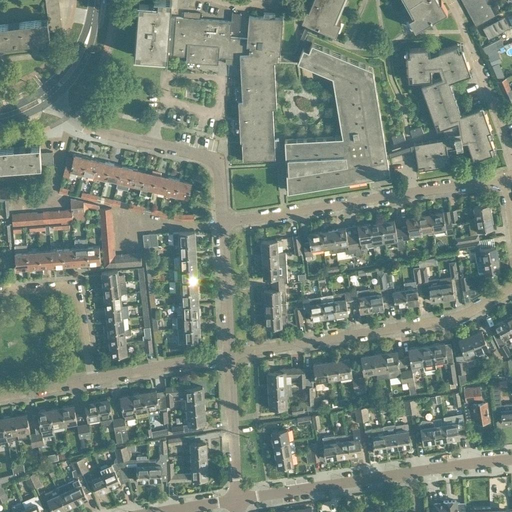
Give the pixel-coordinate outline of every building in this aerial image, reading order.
[(140,3),(136,55),(167,58),(167,59),(168,59),(168,55),(169,55),(174,55),(174,54),(187,55),(186,61),(187,61),(218,64),(219,56),(226,56),(226,63),(232,64),(233,57),(240,57),(241,77),(242,101),(239,101),(241,141),(242,141),(242,144),(243,159),(275,158),(275,149),(279,149),(279,138),(274,139),(273,108),(277,108),(274,60),(280,60),(280,54),(283,18),(274,17),(275,13),(265,12),(265,16),(250,15),(248,38),(245,38),(231,37),(231,30),(240,31),(241,13),(232,12),(232,14),(231,21),(171,17),(171,0),(155,0),(155,4),(149,4),(140,3)] [(311,0),(309,7),(307,7),(302,19),(308,21),(311,22),(336,33),(341,21),(335,18),(342,0),(406,0),(414,14),(409,17),(415,28),(448,11),(441,0),(439,0),(440,0),(439,0),(311,0)] [(494,16),(488,5),(485,0),(462,0),(476,26),(478,25),(494,16)] [(500,13),(495,2),(488,5),(494,16),(500,13)] [(49,26),(48,20),(48,19),(14,23),(17,43),(50,39),(49,31),(49,26)] [(387,156),(387,152),(374,73),(373,73),(368,67),(368,66),(312,42),(309,50),(303,47),(300,55),(297,55),(311,22),(308,21),(293,55),(280,54),(280,60),(298,61),(297,61),(333,76),(343,136),(285,139),(286,162),(288,162),(288,168),(286,168),(287,172),(287,187),(288,191),(301,189),(369,178),(390,174),(387,156)] [(0,45),(17,43),(14,23),(0,24),(0,45)] [(484,37),(478,25),(476,26),(472,28),(485,54),(504,45),(497,31),(484,37)] [(471,73),(460,43),(430,54),(429,47),(406,49),(409,80),(432,79),(431,68),(439,68),(442,77),(444,82),(450,81),(471,73)] [(458,115),(461,113),(450,81),(444,82),(442,77),(421,84),(424,93),(426,98),(431,113),(437,128),(443,126),(445,137),(447,150),(463,148),(462,141),(467,140),(458,115)] [(498,81),(504,93),(511,89),(506,78),(498,81)] [(493,136),(491,130),(482,106),(461,113),(458,115),(467,140),(474,159),(495,151),(490,137),(493,136)] [(450,164),(447,150),(445,137),(428,140),(415,147),(418,170),(450,164)] [(42,165),(41,152),(40,145),(6,148),(8,167),(42,165)] [(54,164),(53,156),(53,151),(41,152),(42,165),(54,164)] [(67,156),(63,176),(69,177),(71,172),(77,173),(82,175),(86,156),(82,155),(82,156),(74,154),(73,158),(67,156)] [(94,176),(98,160),(91,158),(91,157),(86,156),(82,175),(88,176),(88,174),(94,176)] [(106,180),(110,162),(106,160),(105,162),(98,160),(94,176),(101,177),(100,179),(106,180)] [(118,181),(121,165),(114,164),(114,163),(110,162),(106,180),(111,181),(112,180),(118,181)] [(129,186),(133,167),(129,166),(129,167),(121,165),(118,181),(117,187),(128,190),(129,186)] [(141,187),(145,171),(137,169),(138,168),(133,167),(129,186),(135,187),(135,185),(141,187)] [(152,191),(157,172),(152,171),(152,172),(145,171),(141,187),(140,193),(151,196),(153,191),(152,191)] [(164,192),(168,176),(161,175),(161,173),(157,172),(152,191),(153,191),(158,192),(158,191),(164,192)] [(176,196),(180,178),(176,177),(175,178),(168,176),(164,192),(171,194),(170,195),(176,196)] [(188,198),(192,182),(184,180),(184,179),(180,178),(176,196),(181,198),(182,196),(188,198)] [(10,193),(0,193),(0,201),(3,201),(3,209),(8,208),(8,200),(11,200),(10,193)] [(84,213),(84,201),(72,198),(72,209),(72,213),(84,213)] [(147,212),(148,207),(137,204),(136,210),(147,212)] [(473,206),(475,218),(492,216),(491,208),(490,208),(489,204),(473,206)] [(159,215),(160,210),(148,207),(147,212),(159,215)] [(450,210),(430,213),(433,233),(446,231),(447,235),(454,233),(452,222),(450,210)] [(53,222),(52,211),(43,211),(43,212),(44,223),(53,222)] [(194,220),(194,213),(181,214),(175,212),(173,219),(182,221),(194,220)] [(433,233),(430,213),(418,215),(421,232),(428,231),(429,234),(433,233)] [(421,232),(418,215),(406,217),(408,226),(402,227),(404,242),(404,240),(411,239),(410,234),(421,232)] [(480,240),(478,230),(493,228),(492,223),(493,223),(492,216),(475,218),(470,219),(473,234),(455,237),(456,243),(480,240)] [(404,242),(402,227),(396,228),(394,219),(382,221),(386,244),(398,242),(398,243),(404,242)] [(386,244),(382,221),(370,223),(373,246),(374,246),(374,245),(385,243),(385,244),(386,244)] [(373,246),(370,223),(357,225),(359,234),(353,235),(355,248),(361,247),(361,248),(373,246)] [(51,233),(50,225),(37,226),(38,230),(46,230),(46,234),(51,233)] [(345,227),(333,229),(336,252),(345,250),(346,253),(355,252),(355,248),(353,235),(347,236),(345,227)] [(336,252),(333,229),(321,231),(323,248),(324,247),(324,250),(330,249),(331,253),(336,252)] [(195,244),(195,231),(173,232),(174,245),(180,245),(195,244)] [(323,248),(321,231),(308,233),(310,242),(303,243),(306,260),(313,258),(312,250),(323,248)] [(150,234),(143,234),(144,247),(151,246),(150,234)] [(301,247),(299,234),(293,235),(295,248),(301,247)] [(75,240),(75,247),(77,264),(89,263),(87,246),(87,239),(75,240)] [(279,252),(278,240),(261,241),(262,253),(279,252)] [(481,246),(480,240),(456,243),(456,250),(474,247),(476,262),(499,258),(498,251),(497,251),(496,246),(481,249),(481,246)] [(27,251),(28,251),(27,244),(15,245),(16,268),(29,267),(27,251)] [(196,256),(195,244),(180,245),(180,256),(196,256)] [(116,267),(115,255),(114,245),(102,246),(104,268),(116,267)] [(101,262),(100,246),(87,246),(89,263),(101,262)] [(77,264),(75,247),(63,248),(65,265),(77,264)] [(65,265),(63,248),(51,249),(53,265),(65,265)] [(53,265),(51,249),(39,250),(41,266),(53,265)] [(41,266),(39,250),(28,251),(27,251),(29,267),(41,266)] [(279,264),(279,252),(262,253),(263,265),(279,264)] [(14,268),(13,256),(5,257),(6,269),(14,268)] [(196,256),(180,256),(174,257),(175,269),(197,268),(196,256)] [(500,266),(499,258),(476,262),(478,274),(500,270),(499,266),(500,266)] [(458,277),(456,261),(449,262),(451,275),(452,279),(458,277)] [(286,283),(286,276),(280,276),(279,264),(263,265),(263,278),(271,277),(272,283),(286,283)] [(427,265),(420,266),(422,283),(427,282),(429,282),(428,279),(427,265)] [(384,308),(381,290),(387,289),(384,269),(383,266),(376,267),(379,284),(376,284),(376,287),(368,288),(372,312),(380,310),(380,309),(384,308)] [(415,282),(416,284),(422,283),(420,266),(413,267),(415,282)] [(199,275),(199,270),(197,268),(175,269),(175,281),(197,280),(197,275),(199,275)] [(394,288),(391,271),(387,271),(386,269),(384,269),(387,289),(394,288)] [(126,281),(125,274),(120,275),(119,270),(101,272),(103,284),(126,281)] [(451,275),(439,277),(443,300),(451,299),(451,298),(454,297),(451,279),(452,279),(451,275)] [(461,276),(463,290),(469,289),(471,298),(485,290),(484,287),(482,285),(469,288),(467,275),(461,276)] [(429,282),(427,282),(430,301),(434,300),(434,302),(443,300),(439,277),(428,279),(429,282)] [(198,292),(197,280),(175,281),(176,292),(181,292),(182,292),(198,292)] [(127,293),(126,281),(103,284),(104,296),(127,293)] [(415,303),(419,303),(416,284),(415,282),(404,283),(404,288),(407,306),(416,305),(415,303)] [(286,301),(286,289),(286,283),(272,283),(272,289),(264,290),(264,302),(286,301)] [(372,312),(368,288),(350,291),(352,304),(358,303),(359,312),(363,312),(364,313),(372,312)] [(407,306),(404,288),(393,290),(395,306),(399,306),(399,307),(407,306)] [(352,304),(350,291),(332,294),(336,316),(348,314),(347,305),(352,304)] [(198,303),(198,292),(182,292),(182,304),(198,303)] [(123,306),(122,299),(127,298),(127,293),(104,296),(105,308),(123,306)] [(336,316),(332,294),(321,296),(324,318),(336,316)] [(321,296),(303,298),(304,307),(303,307),(304,312),(310,311),(312,320),(324,318),(321,296)] [(287,313),(286,301),(264,302),(265,315),(282,314),(286,313),(287,313)] [(199,315),(198,303),(182,304),(183,316),(199,315)] [(129,317),(128,305),(123,306),(105,308),(107,320),(124,318),(129,317)] [(286,313),(282,314),(265,315),(266,327),(286,326),(286,313)] [(303,324),(301,313),(295,314),(297,325),(303,324)] [(183,316),(177,317),(178,329),(200,327),(199,315),(183,316)] [(125,330),(124,318),(107,320),(103,320),(104,332),(125,330)] [(511,334),(511,329),(506,318),(495,324),(499,331),(493,334),(499,346),(506,343),(504,339),(511,334)] [(200,340),(200,327),(178,329),(179,344),(187,343),(186,340),(200,340)] [(127,342),(126,335),(132,334),(131,329),(125,330),(104,332),(106,344),(109,343),(110,344),(127,342)] [(162,342),(161,330),(161,329),(158,329),(158,330),(153,330),(155,343),(162,342)] [(496,348),(492,338),(485,341),(482,331),(470,335),(477,352),(478,352),(487,348),(489,352),(490,352),(497,364),(503,361),(502,358),(503,358),(497,348),(496,348)] [(477,352),(470,335),(459,340),(467,361),(479,356),(478,352),(477,352)] [(153,351),(152,339),(146,339),(144,340),(146,352),(153,351)] [(128,354),(127,342),(110,344),(111,356),(128,354)] [(448,363),(445,348),(445,343),(432,345),(435,362),(436,362),(444,361),(446,366),(447,366),(451,388),(458,386),(454,362),(448,363)] [(435,362),(432,345),(421,347),(424,365),(424,364),(425,370),(437,367),(436,362),(435,362)] [(424,365),(421,347),(409,349),(412,368),(413,372),(415,372),(419,367),(419,365),(424,365)] [(397,351),(385,352),(388,370),(389,377),(401,375),(400,368),(397,351)] [(388,370),(385,352),(373,354),(376,372),(388,370)] [(376,372),(373,354),(361,356),(364,374),(376,372)] [(352,376),(349,358),(337,360),(340,378),(352,376)] [(511,358),(503,363),(504,375),(511,374),(511,358)] [(340,378),(337,360),(326,362),(328,379),(340,378)] [(464,361),(457,362),(460,385),(467,381),(464,361)] [(328,379),(326,362),(314,364),(314,369),(311,370),(311,381),(316,381),(328,379)] [(282,371),(268,372),(268,384),(287,383),(287,377),(299,376),(299,382),(305,382),(305,367),(282,369),(282,371)] [(412,368),(406,369),(408,382),(410,394),(417,393),(413,372),(412,368)] [(500,388),(499,375),(492,376),(492,389),(500,388)] [(367,389),(365,376),(358,377),(361,394),(366,393),(366,389),(367,389)] [(361,394),(358,377),(353,378),(354,391),(356,390),(357,394),(361,394)] [(288,395),(287,383),(268,384),(269,396),(288,395)] [(203,387),(188,388),(188,385),(166,387),(166,390),(167,402),(174,401),(173,394),(185,394),(186,400),(204,399),(203,387)] [(489,420),(487,400),(482,401),(480,385),(464,387),(466,401),(464,401),(466,420),(476,419),(476,422),(489,420)] [(314,404),(313,386),(306,386),(307,404),(314,404)] [(167,402),(166,390),(157,392),(156,390),(144,392),(148,415),(160,413),(161,422),(168,421),(167,406),(167,402)] [(461,404),(459,391),(453,392),(455,406),(461,404)] [(148,415),(144,392),(133,394),(137,417),(148,415)] [(137,417),(133,394),(121,396),(124,414),(124,416),(118,417),(121,430),(127,429),(125,419),(137,417)] [(288,407),(288,395),(269,396),(270,408),(288,407)] [(419,411),(416,398),(410,399),(412,412),(419,411)] [(112,416),(109,399),(97,401),(100,418),(101,426),(114,424),(115,431),(121,430),(118,417),(113,418),(112,416)] [(205,411),(204,399),(186,400),(187,412),(205,411)] [(412,412),(410,399),(404,400),(406,414),(412,412)] [(100,418),(97,401),(85,403),(88,420),(100,418)] [(511,402),(504,403),(504,408),(500,409),(501,423),(509,423),(509,425),(511,424),(511,402)] [(304,412),(303,404),(292,406),(292,407),(289,407),(290,414),(304,412)] [(77,422),(74,405),(62,407),(65,424),(77,422)] [(369,419),(367,406),(361,407),(363,420),(369,419)] [(65,424),(62,407),(50,409),(54,426),(65,424)] [(40,420),(34,421),(36,433),(42,432),(43,437),(55,434),(54,426),(50,409),(39,411),(40,420)] [(206,423),(205,411),(187,412),(188,424),(206,423)] [(31,434),(27,413),(15,415),(19,439),(31,436),(33,446),(39,445),(36,433),(31,434)] [(321,427),(319,414),(312,415),(314,428),(321,427)] [(464,427),(462,414),(444,418),(447,440),(448,440),(449,441),(454,440),(454,439),(459,438),(458,428),(464,427)] [(19,439),(15,415),(3,418),(7,441),(19,439)] [(312,421),(311,416),(311,415),(297,417),(297,418),(298,424),(312,421)] [(447,440),(444,418),(433,419),(433,420),(432,420),(436,442),(447,440)] [(436,442),(432,420),(422,419),(419,424),(421,427),(423,444),(429,443),(430,444),(434,444),(435,442),(436,442)] [(92,435),(89,422),(83,424),(85,437),(92,435)] [(410,446),(407,426),(407,423),(395,425),(398,448),(399,448),(400,449),(405,448),(405,447),(410,446)] [(85,437),(83,424),(77,425),(80,438),(85,437)] [(183,425),(172,427),(173,433),(184,431),(183,425)] [(395,425),(383,427),(383,428),(387,450),(398,448),(395,425)] [(362,454),(359,438),(360,438),(358,428),(353,429),(353,433),(347,434),(346,434),(350,456),(350,455),(351,457),(356,456),(356,454),(362,454)] [(387,450),(383,428),(376,429),(375,429),(373,428),(372,429),(370,430),(370,431),(364,432),(366,439),(373,438),(375,451),(380,451),(381,452),(385,451),(385,450),(387,450)] [(290,441),(288,429),(272,431),(273,437),(271,438),(272,442),(273,443),(274,443),(290,441)] [(42,432),(36,433),(39,445),(45,444),(43,437),(42,432)] [(346,434),(347,434),(346,433),(334,435),(338,457),(350,456),(346,434)] [(338,457),(334,435),(323,437),(324,442),(323,443),(326,459),(331,458),(332,460),(336,459),(337,458),(338,457)] [(168,473),(167,467),(167,461),(167,439),(166,439),(166,436),(160,437),(160,440),(160,456),(160,458),(159,459),(158,460),(157,461),(157,462),(157,463),(149,464),(150,481),(151,481),(152,482),(156,482),(157,480),(162,480),(162,473),(168,473)] [(182,443),(181,436),(168,438),(168,445),(182,443)] [(190,443),(191,455),(207,454),(207,453),(208,453),(208,448),(207,447),(206,442),(197,442),(196,441),(195,441),(195,442),(190,443)] [(292,452),(290,441),(274,443),(275,455),(292,452)] [(127,443),(121,444),(121,446),(124,460),(131,458),(127,443)] [(129,480),(124,460),(121,446),(115,448),(117,456),(115,457),(115,459),(114,460),(114,462),(101,468),(110,488),(111,488),(112,489),(116,487),(116,486),(129,480)] [(320,460),(318,448),(311,449),(306,450),(308,462),(320,460)] [(294,465),(292,452),(275,455),(277,467),(279,467),(280,468),(285,467),(285,466),(294,465)] [(207,466),(207,454),(191,455),(191,466),(207,466)] [(88,469),(83,458),(77,459),(83,472),(88,469)] [(124,460),(128,477),(138,475),(138,481),(143,481),(144,482),(148,482),(149,481),(150,481),(149,464),(149,458),(137,458),(131,459),(131,458),(124,460)] [(87,498),(82,487),(88,484),(83,472),(77,459),(71,461),(75,469),(72,470),(74,479),(67,482),(76,503),(77,503),(79,504),(83,502),(83,500),(87,498)] [(208,478),(207,466),(191,466),(191,472),(174,473),(174,467),(167,467),(168,473),(168,481),(192,480),(192,479),(200,478),(201,480),(205,480),(206,478),(208,478)] [(110,488),(101,468),(101,469),(91,474),(99,493),(103,491),(105,492),(109,490),(109,489),(110,488)] [(42,483),(36,471),(30,474),(36,486),(42,483)] [(36,486),(30,474),(25,476),(31,488),(36,486)] [(76,503),(67,482),(56,487),(66,508),(76,503)] [(9,498),(2,484),(0,484),(0,495),(3,501),(9,498)] [(490,484),(489,502),(509,503),(510,485),(490,484)] [(66,508),(56,487),(46,492),(54,511),(56,511),(60,511),(61,511),(65,510),(65,508),(66,508)] [(23,502),(26,508),(27,511),(41,511),(40,509),(43,507),(38,494),(23,501),(23,502)] [(434,504),(434,511),(466,511),(466,502),(456,503),(456,501),(443,501),(443,503),(434,504)] [(27,511),(26,508),(23,502),(12,507),(14,511),(27,511)]
